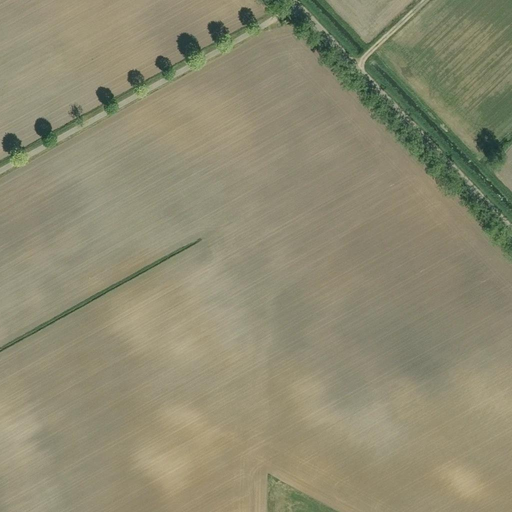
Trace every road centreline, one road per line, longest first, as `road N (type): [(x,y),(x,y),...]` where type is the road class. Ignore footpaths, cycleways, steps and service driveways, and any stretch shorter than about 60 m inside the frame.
road 1 (unknown): [(297,5),(0,172)]
road 2 (unclassified): [(511,233),(292,0)]
